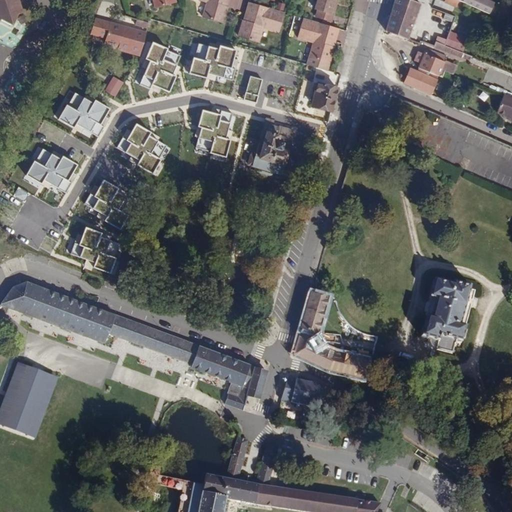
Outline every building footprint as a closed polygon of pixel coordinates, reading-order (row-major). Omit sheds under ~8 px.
[(0,0),(0,19),(1,19),(12,25),(19,14),(23,13),(18,0),(0,0)] [(151,0),(154,9),(174,4),(172,0),(151,0)] [(202,17),(221,23),(226,9),(222,8),(224,0),(201,0),(207,1),(202,17)] [(331,21),(333,14),(329,13),(333,0),(316,0),(314,8),(317,9),(314,17),(331,21)] [(338,3),(334,0),(333,0),(329,13),(333,14),(338,3)] [(411,37),(424,1),(421,0),(397,0),(389,28),(411,37)] [(465,0),(493,12),(498,1),(494,0),(465,0)] [(247,24),(252,4),(249,3),(243,23),(247,24)] [(284,14),(252,4),(247,24),(243,23),(239,39),(259,44),(263,28),(279,33),(284,14)] [(97,26),(104,14),(95,10),(87,26),(89,26),(96,28),(97,26)] [(133,44),(139,29),(116,19),(104,14),(97,26),(96,28),(97,29),(95,35),(110,40),(112,36),(133,44)] [(328,64),(333,50),(329,49),(335,29),(303,19),(298,38),(313,43),(308,59),(328,64)] [(89,41),(96,28),(89,26),(82,37),(89,41)] [(333,50),(338,30),(335,29),(329,49),(333,50)] [(449,43),(465,50),(466,50),(471,37),(453,30),(449,43)] [(133,44),(112,36),(110,40),(108,43),(129,52),(133,44)] [(447,43),(439,40),(438,45),(463,54),(465,50),(449,43),(447,43)] [(166,50),(150,43),(140,68),(145,70),(138,85),(158,93),(160,89),(168,93),(178,68),(175,67),(179,57),(166,51),(166,50)] [(192,57),(187,73),(213,81),(215,76),(231,81),(237,60),(233,59),(235,50),(209,43),(208,46),(198,43),(194,57),(192,57)] [(421,66),(433,70),(442,73),(448,58),(450,54),(430,46),(427,52),(421,49),(417,58),(424,60),(421,66)] [(456,60),(448,58),(442,73),(445,74),(447,69),(452,70),(456,60)] [(440,77),(431,74),(414,66),(408,81),(434,92),(440,77)] [(254,69),(251,79),(257,81),(260,71),(254,69)] [(116,84),(106,79),(103,89),(112,93),(116,84)] [(325,108),(342,113),(349,91),(332,86),(325,108)] [(511,93),(507,92),(499,110),(509,114),(511,114),(511,93)] [(66,106),(58,121),(81,134),(83,130),(98,138),(108,120),(105,118),(109,110),(86,97),(84,100),(75,94),(68,107),(66,106)] [(209,154),(226,158),(233,132),(229,131),(233,115),(212,109),(211,113),(202,111),(195,137),(199,138),(196,148),(210,152),(209,154)] [(277,117),(267,155),(294,162),(304,124),(277,117)] [(128,162),(151,176),(160,162),(159,161),(167,148),(158,143),(159,140),(137,125),(132,133),(128,131),(117,149),(131,158),(128,162)] [(34,163),(26,178),(49,191),(52,187),(66,195),(76,176),(73,174),(77,166),(54,153),(52,156),(43,151),(36,164),(34,163)] [(96,217),(118,231),(128,216),(126,215),(134,203),(125,197),(126,194),(104,180),(99,188),(95,186),(84,204),(98,213),(96,217)] [(315,192),(320,193),(323,181),(317,185),(315,192)] [(42,199),(38,210),(52,214),(55,203),(42,199)] [(22,209),(14,224),(37,235),(44,221),(22,209)] [(86,266),(112,275),(118,259),(116,258),(121,244),(110,241),(112,238),(86,229),(83,237),(79,236),(72,256),(88,262),(86,266)] [(432,278),(414,333),(428,338),(426,346),(444,352),(447,341),(454,343),(470,292),(465,290),(466,285),(445,279),(444,282),(432,278)] [(270,370),(104,311),(32,282),(26,282),(14,287),(2,305),(21,312),(108,343),(111,334),(192,364),(192,368),(233,382),(224,404),(245,411),(250,396),(261,399),(270,370)] [(360,385),(372,363),(319,346),(324,335),(326,328),(334,299),(314,293),(296,356),(360,385)] [(26,365),(2,425),(29,435),(52,376),(26,365)] [(327,391),(291,378),(285,393),(294,396),(292,403),(317,412),(320,406),(329,409),(334,395),(327,391)] [(285,393),(282,401),(292,403),(294,396),(285,393)] [(317,412),(327,415),(329,409),(320,406),(317,412)] [(392,511),(385,504),(271,486),(281,447),(268,445),(259,481),(251,479),(244,478),(252,442),(237,439),(229,474),(210,472),(208,483),(196,480),(188,511),(229,511),(231,502),(249,505),(289,511),(392,511)] [(498,454),(490,448),(485,456),(499,465),(501,460),(495,457),(498,454)]
